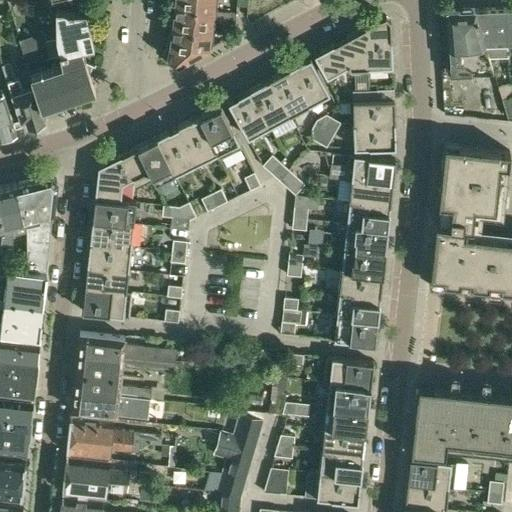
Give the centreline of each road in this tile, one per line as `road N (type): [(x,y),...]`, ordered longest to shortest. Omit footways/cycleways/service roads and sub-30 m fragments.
road 1 (residential): [(382,511),(420,161),(414,0)]
road 2 (residential): [(69,138),(76,176),(39,511)]
road 3 (residential): [(352,0),(151,102)]
